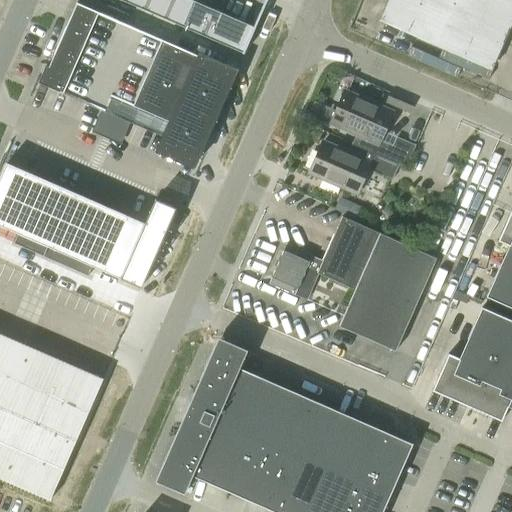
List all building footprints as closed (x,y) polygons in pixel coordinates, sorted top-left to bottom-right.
[(261,13),(259,12),(252,27),(191,0),(121,0),(243,53),(255,27),(261,13)] [(511,0),(387,0),(379,20),(491,70),(511,21),(511,0)] [(236,71),(199,55),(198,56),(76,3),(48,68),(45,66),(38,83),(59,92),(104,111),(97,126),(120,136),(133,106),(169,122),(156,151),(193,167),(206,138),(236,71)] [(385,103),(409,113),(414,103),(390,92),(385,103)] [(393,147),(380,141),(391,114),(343,94),(331,121),(357,133),(353,144),(399,164),(400,164),(406,167),(415,146),(397,138),(393,147)] [(330,119),(334,108),(315,100),(311,111),(330,119)] [(399,164),(353,144),(348,155),(321,144),(310,172),(358,192),(368,170),(392,180),(399,164)] [(144,224),(6,163),(0,177),(0,265),(126,321),(177,207),(155,200),(144,224)] [(359,207),(339,198),(335,210),(354,218),(359,207)] [(511,208),(498,242),(508,246),(486,297),(511,308),(511,208)] [(323,261),(286,245),(269,285),(306,301),(317,274),(355,291),(339,327),(396,352),(437,259),(342,218),(323,261)] [(479,412),(511,338),(511,321),(481,308),(459,359),(448,354),(432,391),(479,412)] [(0,334),(0,481),(49,502),(103,380),(0,334)] [(247,350),(218,338),(155,481),(184,494),(247,350)] [(511,338),(479,412),(501,422),(508,407),(511,408),(511,338)] [(239,368),(226,399),(216,422),(252,438),(276,384),(239,368)] [(276,384),(252,438),(289,454),(312,400),(276,384)] [(312,400),(289,454),(325,470),(349,416),(312,400)] [(349,416),(325,470),(389,498),(412,444),(349,416)] [(206,446),(192,476),(229,492),(252,438),(216,422),(206,446)] [(289,454),(252,438),(229,492),(265,508),(289,454)] [(289,454),(265,508),(273,511),(306,511),(325,470),(289,454)] [(325,470),(306,511),(382,511),(389,498),(325,470)]
